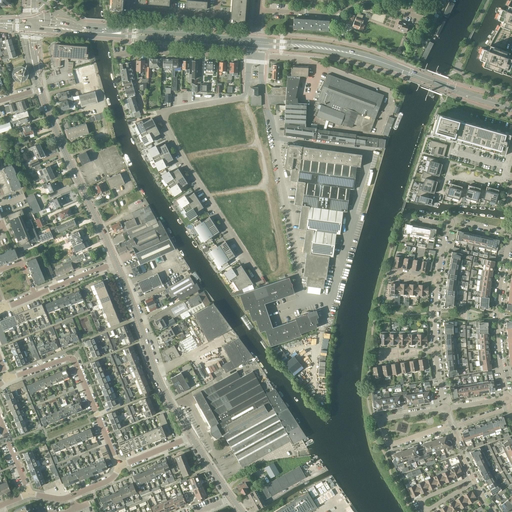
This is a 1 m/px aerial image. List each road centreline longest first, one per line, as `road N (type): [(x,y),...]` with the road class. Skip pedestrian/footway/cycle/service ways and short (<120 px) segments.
road 1 (residential): [(256,49),(246,97),(167,113),(165,125),(263,282)]
road 2 (secondary): [(511,107),(345,51),(257,43)]
road 3 (tertiary): [(191,437),(161,385),(116,262)]
road 4 (tertiary): [(116,262),(40,88)]
road 5 (residential): [(118,465),(75,361),(9,379)]
road 6 (residential): [(506,398),(497,317),(510,232)]
road 7 (residential): [(451,425),(394,443),(381,426),(387,417),(446,408)]
road 8 (secondary): [(257,43),(107,31)]
road 9 (residential): [(2,307),(116,262)]
road 10 (residential): [(474,481),(432,508),(422,505),(472,477)]
